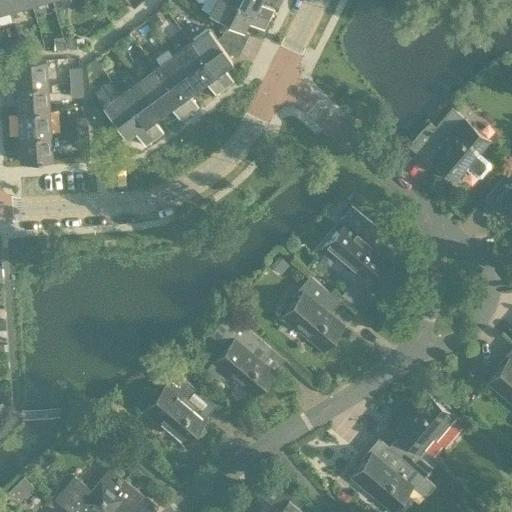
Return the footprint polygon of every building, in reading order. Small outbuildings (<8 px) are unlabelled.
[(0,0),(0,12),(9,9),(6,0),(0,0)] [(29,0),(6,0),(9,9),(30,3),(29,0)] [(263,29),(268,19),(231,0),(214,0),(208,13),(227,22),(221,34),(242,45),(248,33),(243,30),(247,21),(263,29)] [(258,1),(258,0),(231,0),(268,19),(273,9),(258,1)] [(155,13),(147,19),(155,29),(163,24),(155,13)] [(221,34),(215,38),(207,28),(190,40),(223,87),(233,80),(222,66),(231,59),(228,55),(232,52),(237,55),(242,45),(221,34)] [(54,49),(63,48),(62,37),(54,37),(54,49)] [(66,48),(82,48),(82,38),(66,39),(66,48)] [(120,39),(112,45),(117,53),(122,50),(123,44),(120,39)] [(215,93),(223,87),(190,40),(172,53),(196,85),(204,79),(215,93)] [(187,92),(196,85),(172,53),(155,66),(189,113),(198,106),(187,92)] [(14,86),(46,83),(44,58),(12,61),(14,86)] [(69,81),(81,81),(80,66),(68,67),(69,81)] [(179,120),(189,113),(155,66),(137,79),(160,111),(169,105),(179,120)] [(152,117),(160,111),(137,79),(119,92),(154,138),(163,131),(152,117)] [(70,96),(82,95),(81,81),(69,81),(70,96)] [(15,110),(48,108),(46,83),(14,86),(15,110)] [(144,145),(154,138),(119,92),(101,105),(125,137),(133,131),(144,145)] [(488,138),(463,117),(450,106),(434,125),(428,120),(417,130),(406,143),(428,161),(430,158),(454,178),(464,167),(473,174),(474,172),(481,172),(485,168),(484,160),(486,158),(477,151),(488,138)] [(17,136),(49,133),(48,108),(15,110),(17,136)] [(75,132),(85,131),(84,117),(74,118),(75,132)] [(76,146),(86,145),(85,131),(75,132),(76,146)] [(19,161),(51,159),(49,133),(17,136),(19,161)] [(511,162),(504,173),(483,197),(495,207),(497,204),(511,216),(511,162)] [(363,235),(373,223),(351,204),(339,217),(343,221),(323,245),(363,278),(384,253),(363,235)] [(289,262),(278,254),(270,263),(282,272),(289,262)] [(321,305),(332,293),(309,274),(298,287),(302,290),(282,314),(322,348),(343,323),(321,305)] [(351,292),(347,288),(341,295),(346,298),(351,292)] [(212,359),(205,367),(222,381),(228,374),(239,382),(230,392),(239,400),(248,390),(253,395),(274,370),(260,358),(270,346),(263,339),(229,311),(215,326),(210,333),(225,345),(213,360),(212,359)] [(511,345),(504,354),(508,357),(487,381),(511,401),(511,345)] [(194,386),(171,367),(161,358),(150,372),(164,383),(144,407),(184,441),(205,417),(184,398),(194,386)] [(422,447),(451,412),(426,391),(392,432),(397,435),(388,446),(402,458),(401,458),(412,467),(413,465),(426,451),(422,447)] [(108,398),(99,406),(110,417),(115,412),(112,402),(108,398)] [(388,446),(378,437),(368,449),(371,451),(351,475),(391,509),(411,486),(424,496),(435,484),(413,465),(412,467),(401,458),(402,458),(388,446)] [(42,467),(54,458),(49,452),(38,462),(42,467)] [(116,511),(130,511),(144,495),(109,466),(90,489),(73,474),(53,497),(70,511),(110,511),(113,509),(116,511)] [(304,511),(284,495),(269,511),(304,511)]
